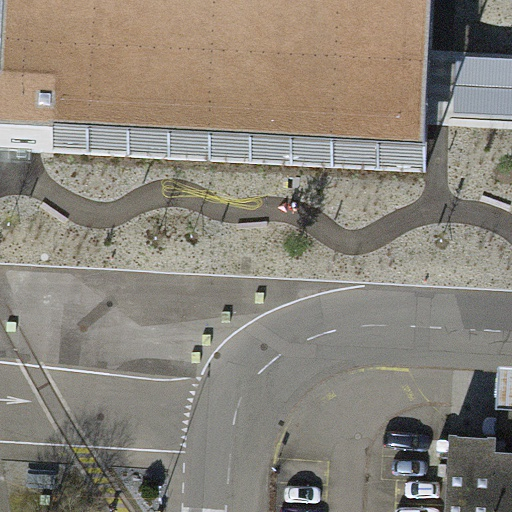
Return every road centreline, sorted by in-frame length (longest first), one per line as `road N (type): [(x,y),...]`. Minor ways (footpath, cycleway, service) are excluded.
road 1 (unclassified): [(511,332),(354,326),(286,351),(252,381),(240,408),(229,511)]
road 2 (unknown): [(321,335),(240,322),(222,301),(210,265),(191,248),(35,224)]
road 3 (unknown): [(0,391),(233,452)]
